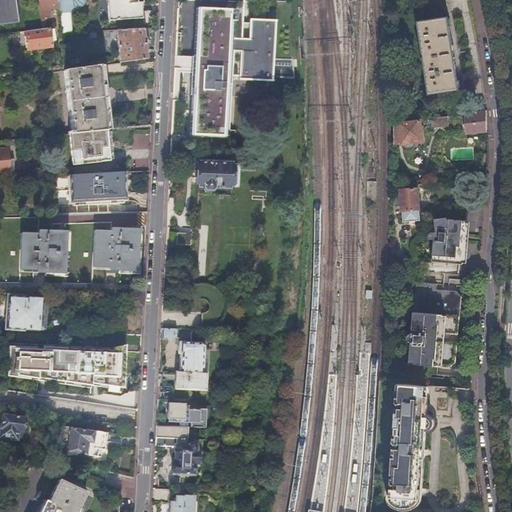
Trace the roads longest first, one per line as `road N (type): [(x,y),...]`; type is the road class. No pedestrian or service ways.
road 1 (secondary): [(480,0),(499,113),(486,367),(497,511)]
road 2 (residential): [(163,0),(138,511)]
